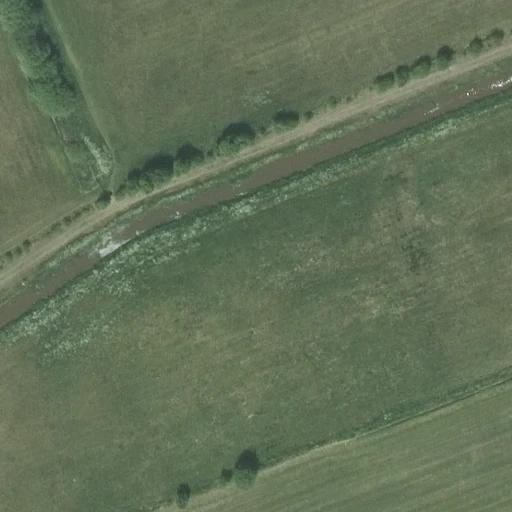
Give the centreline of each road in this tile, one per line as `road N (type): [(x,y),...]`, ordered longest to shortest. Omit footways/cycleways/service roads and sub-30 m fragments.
road 1 (track): [(112,211),(153,186),(511,46)]
road 2 (track): [(0,283),(112,211),(30,0)]
